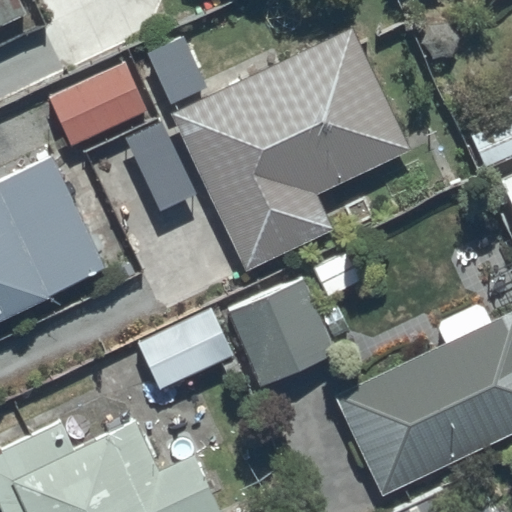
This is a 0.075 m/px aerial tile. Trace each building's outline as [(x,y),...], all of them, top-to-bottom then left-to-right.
[(0,0),(0,23),(27,11),(22,0),(0,0)] [(352,22),(169,106),(242,266),(333,224),(316,188),(409,145),(352,22)] [(124,57),(48,92),(70,138),(145,103),(124,57)] [(511,102),(466,126),(486,164),(511,150),(511,102)] [(48,152),(0,174),(0,310),(101,263),(48,152)] [(511,168),(498,175),(511,206),(511,168)] [(302,274),(226,306),(257,378),(333,346),(302,274)] [(444,337),(331,390),(378,491),(511,428),(511,306),(491,317),(482,298),(436,319),(444,337)] [(198,308),(136,336),(158,383),(220,354),(198,308)] [(61,414),(0,443),(0,506),(2,511),(216,511),(188,452),(157,467),(132,414),(74,442),(61,414)] [(456,511),(441,483),(386,511),(490,511),(486,503),(468,511),(456,511)]
